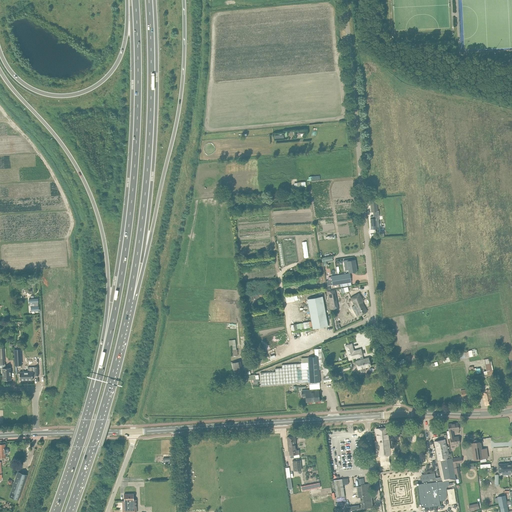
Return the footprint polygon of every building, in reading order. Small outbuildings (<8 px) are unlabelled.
[(378,216),(375,216),(370,217),(371,228),(379,228),(378,216)] [(333,286),(340,284),(341,287),(352,285),(351,283),(352,282),(350,274),(331,277),(333,286)] [(359,293),(354,296),(350,298),(356,309),(360,316),(367,311),(361,301),(363,300),(359,293)] [(294,294),(285,295),(287,302),(295,301),(294,294)] [(337,305),(335,294),(328,295),(330,306),(337,305)] [(323,296),(308,299),(313,329),(328,326),(323,296)] [(38,298),(29,299),(29,303),(34,303),(35,306),(31,307),(31,311),(39,311),(38,298)] [(233,356),(238,355),(236,339),(229,340),(230,346),(232,346),(233,356)] [(352,344),(345,345),(349,359),(360,356),(361,360),(356,361),(358,369),(360,369),(361,372),(362,372),(366,371),(366,370),(365,367),(371,366),(368,358),(363,359),(361,349),(354,351),(352,344)] [(318,354),(318,357),(308,358),(309,363),(310,382),(310,383),(320,382),(320,370),(321,369),(324,372),(323,373),(326,375),(326,377),(331,377),(321,348),(314,350),(315,354),(318,354)] [(468,352),(454,355),(455,360),(478,355),(478,353),(481,352),(480,349),(472,350),(468,351),(468,352)] [(487,371),(484,371),(485,376),(494,375),(491,361),(490,361),(489,359),(484,359),(487,371)] [(234,371),(241,369),(239,361),(231,363),(234,371)] [(261,386),(310,382),(309,363),(307,363),(307,361),(302,361),(302,363),(301,363),(282,365),(282,368),(275,369),(276,372),(261,373),(261,386)] [(20,380),(28,380),(33,380),(33,376),(38,375),(38,370),(38,367),(34,367),(28,367),(28,372),(19,372),(20,375),(20,380)] [(2,368),(3,375),(3,380),(11,380),(10,368),(2,368)] [(481,392),(485,405),(493,403),(489,390),(481,392)] [(310,392),(310,391),(302,391),(302,396),(306,396),(306,402),(319,401),(319,397),(319,396),(319,392),(310,392)] [(448,424),(449,429),(449,434),(453,434),(452,431),(459,430),(458,428),(455,422),(448,424)] [(389,440),(388,427),(376,429),(377,441),(389,440)] [(453,437),(453,434),(449,434),(451,445),(459,444),(458,437),(453,437)] [(287,437),(288,442),(288,451),(289,451),(290,455),(291,458),(294,458),(294,455),(299,455),(299,450),(296,450),(295,436),(287,437)] [(445,439),(434,441),(436,447),(434,448),(435,453),(437,453),(437,458),(435,458),(436,461),(438,461),(451,458),(450,453),(449,454),(447,446),(446,446),(445,439)] [(390,455),(389,440),(377,441),(375,441),(376,456),(390,455)] [(474,460),(483,458),(481,442),(471,443),(474,460)] [(0,457),(5,457),(5,454),(8,453),(9,453),(9,450),(8,449),(5,449),(5,444),(0,444),(0,457)] [(450,453),(451,458),(454,480),(455,480),(454,474),(460,473),(459,467),(458,468),(457,463),(462,462),(461,457),(452,459),(451,453),(450,453)] [(434,473),(421,475),(422,483),(417,484),(420,505),(424,507),(429,507),(440,505),(443,504),(442,500),(444,500),(447,497),(446,490),(446,487),(445,487),(445,485),(446,484),(449,484),(448,481),(454,480),(451,458),(438,461),(441,477),(435,478),(434,473)] [(293,461),(294,471),(301,470),(301,460),(293,461)] [(508,474),(507,463),(498,464),(499,473),(502,473),(502,475),(508,474)] [(18,472),(9,497),(19,500),(27,475),(18,472)] [(342,477),(334,479),(336,497),(345,495),(342,477)] [(371,482),(361,483),(361,485),(357,485),(358,497),(361,497),(361,500),(363,500),(364,508),(373,507),(371,482)] [(320,483),(302,486),(303,491),(321,487),(320,483)] [(134,494),(124,494),(124,499),(129,499),(129,503),(130,503),(131,510),(129,510),(129,511),(136,511),(136,499),(134,500),(134,494)] [(505,496),(498,497),(500,508),(500,511),(508,511),(507,507),(505,496)] [(124,499),(124,501),(122,501),(122,511),(129,511),(129,510),(131,510),(130,503),(129,503),(129,499),(124,499)] [(478,503),(469,505),(470,511),(480,509),(478,503)]
